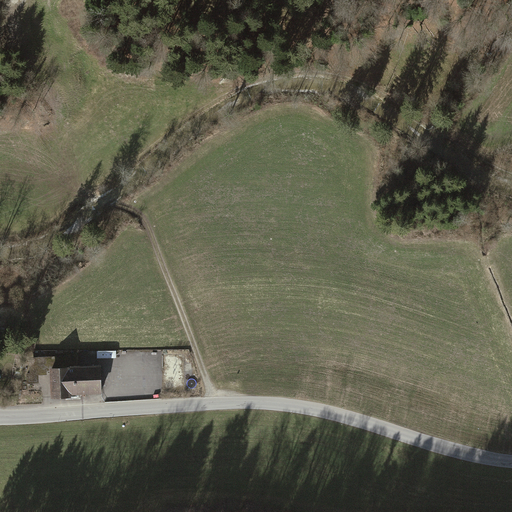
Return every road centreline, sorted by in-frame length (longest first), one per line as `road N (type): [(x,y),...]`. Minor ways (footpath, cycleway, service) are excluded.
road 1 (tertiary): [(0,418),(277,406),(511,463)]
road 2 (track): [(213,406),(153,234)]
